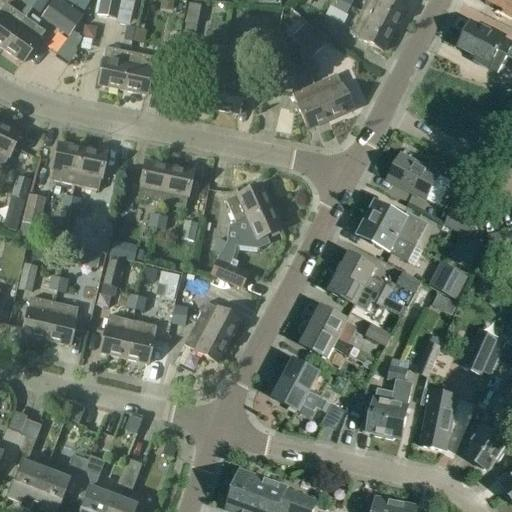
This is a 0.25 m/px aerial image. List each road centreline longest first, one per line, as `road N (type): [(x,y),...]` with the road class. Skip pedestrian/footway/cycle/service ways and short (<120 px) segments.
road 1 (residential): [(350,172),(54,110),(0,88)]
road 2 (residential): [(216,428),(350,172)]
road 3 (residential): [(476,511),(430,481),(216,428)]
road 4 (residential): [(216,428),(0,373)]
road 5 (residential): [(511,174),(382,113)]
road 6 (residential): [(382,113),(441,0)]
